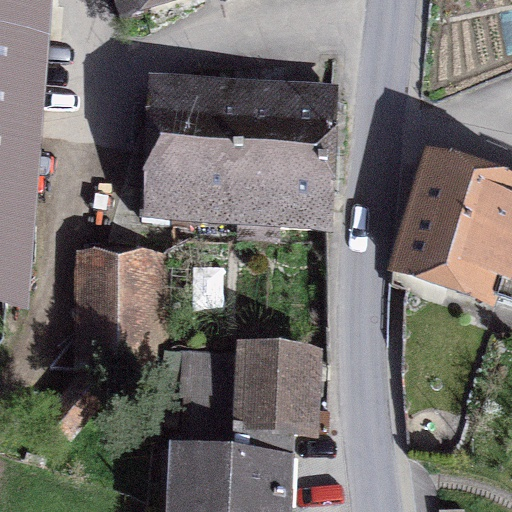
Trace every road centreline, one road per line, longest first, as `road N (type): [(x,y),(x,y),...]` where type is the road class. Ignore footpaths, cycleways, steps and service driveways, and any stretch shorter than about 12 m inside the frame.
road 1 (track): [(386,20),(190,46),(158,59),(133,91),(104,167),(0,367)]
road 2 (tertiary): [(389,0),(360,261),(371,511)]
